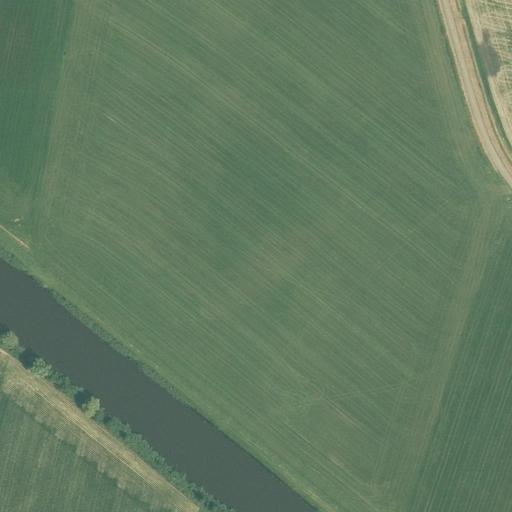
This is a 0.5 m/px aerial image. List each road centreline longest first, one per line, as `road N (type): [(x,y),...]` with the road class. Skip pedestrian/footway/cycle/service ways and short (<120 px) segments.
road 1 (track): [(0,243),(329,511)]
road 2 (unclassified): [(511,179),(484,123),(447,0)]
